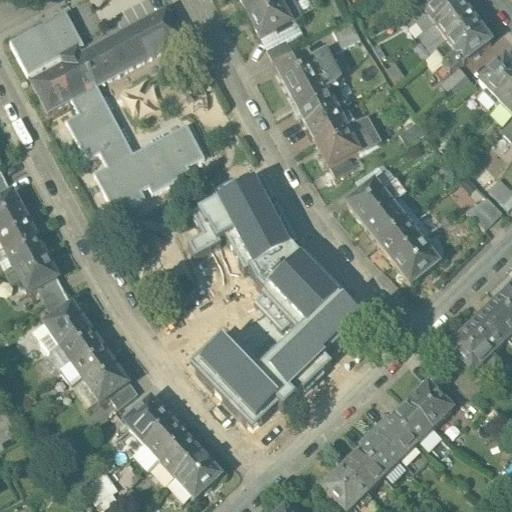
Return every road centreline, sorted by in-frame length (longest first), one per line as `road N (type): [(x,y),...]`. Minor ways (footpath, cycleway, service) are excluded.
road 1 (residential): [(0,54),(88,235),(167,367),(270,475)]
road 2 (residential): [(421,328),(321,223),(276,155),(197,0)]
road 3 (residential): [(270,475),(421,328)]
road 4 (residential): [(421,328),(511,237)]
